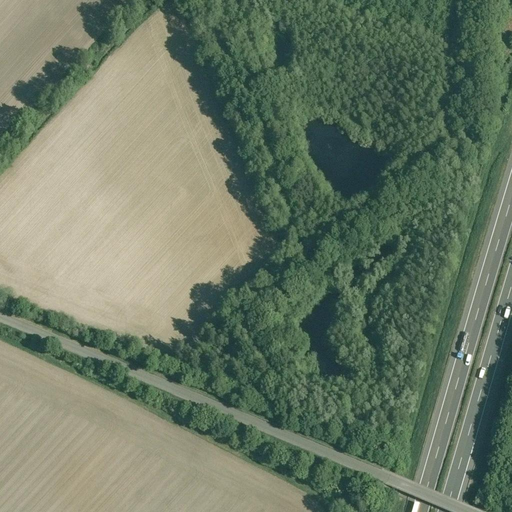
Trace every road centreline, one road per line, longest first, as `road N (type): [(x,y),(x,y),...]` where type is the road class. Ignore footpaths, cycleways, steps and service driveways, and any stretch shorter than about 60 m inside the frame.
road 1 (residential): [(0,309),(454,511)]
road 2 (motorway): [(511,174),(413,511)]
road 3 (motorway): [(451,511),(511,303)]
